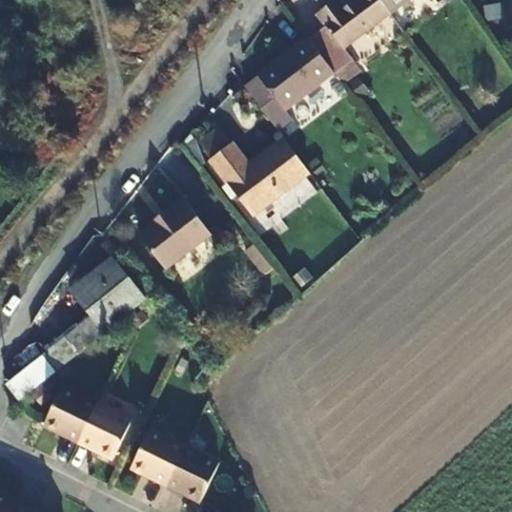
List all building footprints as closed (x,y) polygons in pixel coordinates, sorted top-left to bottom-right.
[(332,0),(317,10),(322,17),(304,29),(330,65),(347,53),(340,42),(389,8),(384,0),(332,0)] [(304,29),(304,28),(247,68),(248,70),(235,79),(268,122),(284,112),(276,102),(330,65),(304,29)] [(220,126),(201,137),(209,151),(228,140),(220,126)] [(251,218),(307,173),(279,136),(263,148),(266,151),(246,166),(229,144),(207,161),(251,218)] [(153,227),(139,239),(166,272),(210,235),(183,202),(169,214),(167,211),(151,225),(153,227)] [(123,321),(147,301),(114,259),(71,294),(104,336),(123,321)] [(3,388),(17,406),(103,336),(89,319),(3,388)] [(52,425),(79,438),(96,404),(69,391),(52,425)] [(96,404),(79,438),(113,455),(130,422),(96,404)] [(165,484),(182,449),(151,434),(134,468),(165,484)] [(182,449),(165,484),(201,502),(219,467),(182,449)] [(0,511),(26,511),(29,507),(0,492),(0,511)]
